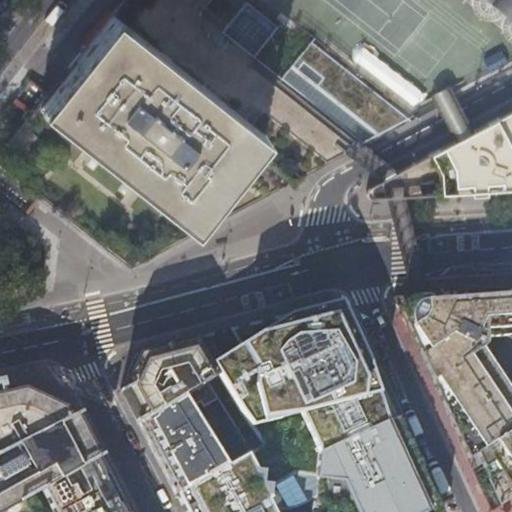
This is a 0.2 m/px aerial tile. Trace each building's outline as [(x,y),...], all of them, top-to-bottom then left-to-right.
[(511,0),(123,0),(115,11),(267,130),(191,228),(36,109),(31,116),(0,154),(0,162),(131,266),(331,160),(511,64),(511,0)] [(267,130),(115,11),(36,109),(191,228),(267,130)] [(0,130),(0,154),(31,116),(19,106),(0,130)] [(511,109),(465,134),(394,172),(400,184),(402,199),(455,195),(455,183),(500,179),(500,191),(511,189),(511,109)] [(388,187),(383,177),(368,185),(366,188),(364,191),(365,193),(366,198),(369,200),(374,201),(389,200),(388,187)] [(511,288),(417,295),(397,296),(393,298),(468,460),(477,452),(489,479),(500,472),(511,490),(511,288)] [(3,313),(4,312),(7,311),(12,310),(17,310),(20,309),(22,308),(23,306),(23,305),(24,298),(23,298),(23,297),(20,298),(16,299),(10,300),(5,301),(3,302),(2,303),(2,305),(1,311),(1,312),(2,313),(3,313)] [(272,511),(281,511),(299,511),(319,494),(347,500),(354,511),(437,511),(340,300),(197,337),(217,376),(207,382),(217,399),(247,450),(225,463),(175,493),(185,511),(272,511)] [(121,389),(138,422),(207,382),(217,376),(197,337),(139,353),(121,389)] [(0,511),(3,511),(42,491),(101,458),(76,411),(9,380),(0,381),(0,511)] [(152,448),(175,493),(225,463),(191,406),(200,402),(203,407),(217,399),(207,382),(138,422),(152,448)] [(128,511),(101,458),(42,491),(52,511),(128,511)]
